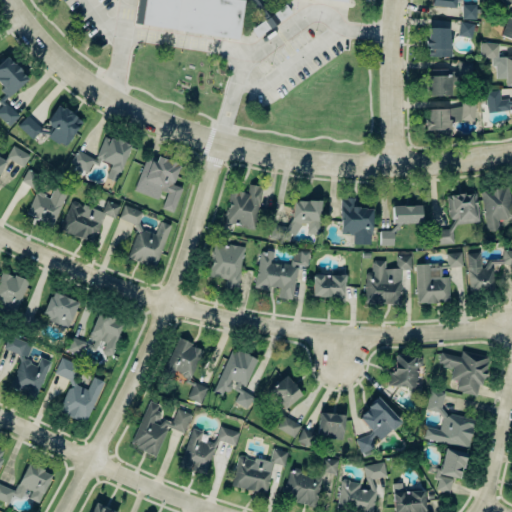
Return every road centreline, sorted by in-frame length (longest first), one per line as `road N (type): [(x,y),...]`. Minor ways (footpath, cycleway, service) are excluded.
road 1 (residential): [(0,419),(90,464),(230,511),(483,505),(511,386),(507,331)]
road 2 (tertiary): [(511,153),(391,169),(221,146),(137,114),(73,76),(7,0)]
road 3 (residential): [(221,146),(148,355),(63,511)]
road 4 (residential): [(169,306),(342,337),(507,331)]
road 5 (residential): [(169,306),(0,235)]
road 6 (tertiary): [(395,0),(391,169)]
